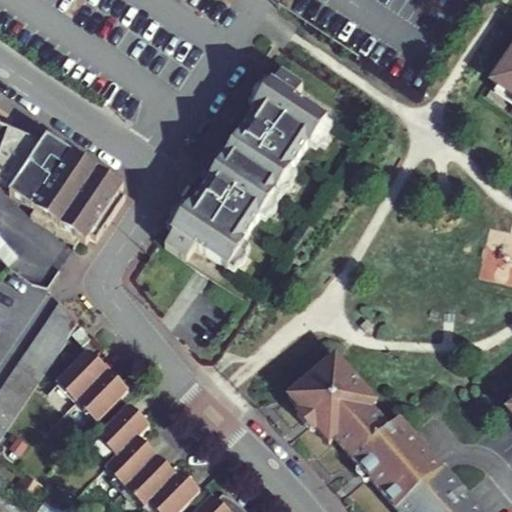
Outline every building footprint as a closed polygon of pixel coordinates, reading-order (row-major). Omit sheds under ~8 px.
[(511,57),(495,82),(486,95),(511,112),(511,57)] [(187,212),(171,236),(170,237),(173,239),(164,252),(185,266),(241,303),(356,129),(301,93),(280,79),(271,92),(268,90),(268,91),(253,114),(252,115),(254,116),(221,166),(190,213),(187,212)] [(261,86),(246,109),(253,114),(268,91),(261,86)] [(0,160),(11,136),(0,132),(0,160)] [(0,160),(0,186),(14,194),(11,200),(36,217),(33,222),(77,251),(80,246),(87,250),(91,243),(108,218),(114,222),(127,203),(121,199),(125,193),(49,142),(44,148),(11,136),(0,160)] [(164,232),(171,236),(187,212),(180,208),(164,232)] [(108,218),(91,243),(98,247),(114,222),(108,218)] [(0,444),(71,341),(69,340),(80,323),(62,306),(0,396),(0,444)] [(81,330),(73,336),(82,347),(90,341),(81,330)] [(89,354),(56,386),(77,406),(109,374),(89,354)] [(338,440),(362,469),(372,481),(397,511),(477,511),(444,472),(442,473),(400,423),(389,432),(371,410),(377,405),(336,358),(291,396),(304,412),(320,431),(332,445),(338,440)] [(77,406),(97,426),(129,393),(109,374),(77,406)] [(129,407),(97,440),(117,460),(137,439),(138,440),(150,428),(129,407)] [(320,431),(304,412),(300,415),(300,420),(313,434),(317,433),(320,431)] [(125,492),(157,459),(138,440),(137,439),(117,460),(105,472),(125,492)] [(125,492),(145,511),(149,508),(177,479),(177,478),(157,459),(125,492)] [(372,481),(362,469),(360,470),(359,471),(358,473),(358,476),(365,484),(367,484),(369,484),(371,483),(372,481)] [(177,479),(149,508),(152,511),(183,511),(201,495),(180,474),(177,478),(177,479)] [(213,497),(197,511),(242,511),(230,500),(224,507),(213,497)]
